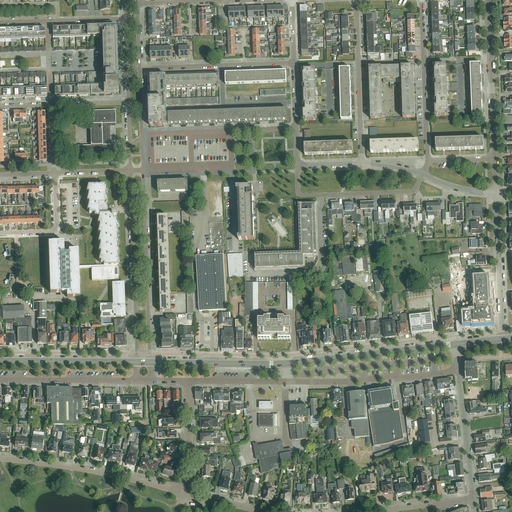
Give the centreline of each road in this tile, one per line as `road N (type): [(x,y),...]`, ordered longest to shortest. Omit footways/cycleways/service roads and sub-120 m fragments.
road 1 (unclassified): [(191,493),(0,459)]
road 2 (unclassified): [(150,362),(142,171)]
road 3 (unclassified): [(130,171),(136,362)]
road 4 (residential): [(285,381),(458,370)]
road 5 (secondary): [(285,364),(456,344)]
road 6 (unclassified): [(356,0),(362,164)]
road 7 (unclassified): [(320,195),(318,269),(250,275),(249,255)]
road 8 (residential): [(428,161),(421,0)]
road 9 (residential): [(495,158),(487,0)]
road 10 (residential): [(139,69),(293,62)]
road 11 (residential): [(500,340),(496,193)]
road 12 (secondary): [(0,361),(136,362)]
road 13 (residential): [(0,380),(136,380)]
road 14 (secondary): [(150,362),(285,364)]
road 15 (residential): [(473,499),(458,370)]
